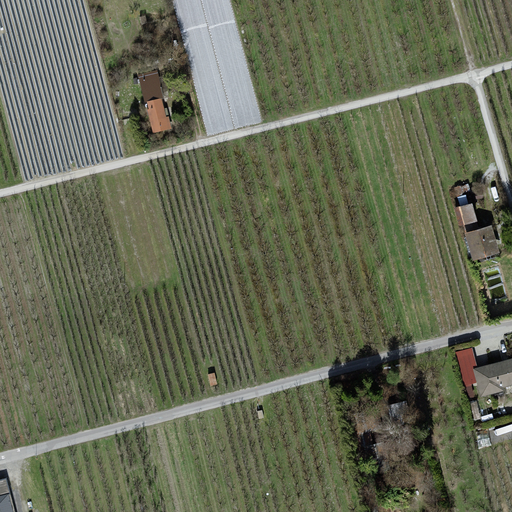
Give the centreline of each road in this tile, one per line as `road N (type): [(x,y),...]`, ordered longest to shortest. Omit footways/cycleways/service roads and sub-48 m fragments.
road 1 (unclassified): [(0,458),(511,323)]
road 2 (residential): [(0,196),(474,78)]
road 3 (residential): [(474,78),(511,203)]
